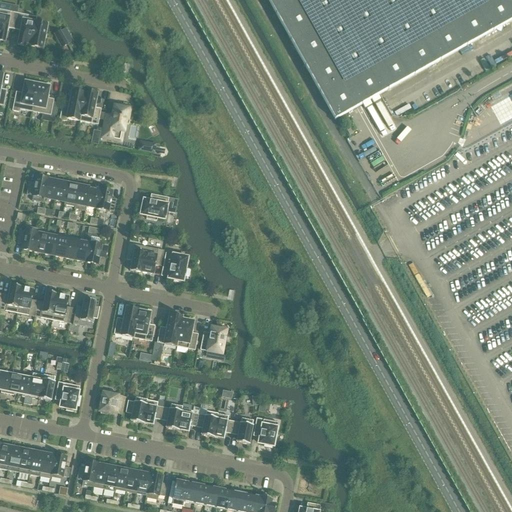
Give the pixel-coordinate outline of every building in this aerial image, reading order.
[(511,20),(511,0),(266,0),(334,121),(511,20)] [(0,10),(0,41),(5,43),(7,29),(14,30),(17,14),(0,10)] [(17,14),(14,30),(20,31),(18,45),(24,47),(25,44),(30,45),(30,46),(35,23),(36,18),(17,14)] [(30,46),(30,45),(30,48),(42,50),(47,25),(35,23),(30,46)] [(68,45),(60,31),(54,35),(62,49),(68,45)] [(32,113),(38,83),(25,80),(22,94),(16,93),(12,112),(19,113),(20,110),(32,113)] [(38,83),(32,113),(51,116),(54,100),(47,99),(50,85),(38,83)] [(79,122),(85,92),(72,90),(70,104),(63,102),(59,121),(67,123),(67,120),(79,122)] [(85,92),(79,122),(98,126),(101,110),(94,108),(97,94),(85,92)] [(128,121),(131,108),(119,106),(119,107),(114,106),(110,123),(104,122),(101,139),(115,142),(117,132),(124,133),(127,120),(128,121)] [(91,146),(98,147),(100,137),(93,136),(91,146)] [(156,145),(140,142),(137,153),(155,157),(156,145)] [(44,199),(47,181),(36,178),(35,184),(29,183),(26,195),(32,197),(31,201),(43,204),(44,199)] [(47,181),(44,199),(54,201),(58,183),(47,181)] [(65,203),(68,185),(58,183),(54,201),(65,203)] [(75,208),(79,187),(68,185),(65,203),(64,206),(75,208)] [(79,187),(75,208),(74,210),(85,212),(86,207),(90,189),(79,187)] [(90,189),(86,207),(97,209),(100,191),(90,189)] [(100,191),(97,209),(114,213),(117,200),(110,199),(112,193),(100,191)] [(164,221),(168,199),(151,195),(150,202),(144,201),(142,207),(140,206),(139,214),(141,214),(141,215),(146,217),(146,220),(157,222),(157,219),(164,221)] [(33,252),(37,234),(38,229),(26,227),(25,232),(19,231),(17,243),(23,245),(22,250),(33,252)] [(44,255),(47,236),(37,234),(33,252),(44,255)] [(54,257),(58,239),(47,236),(44,255),(54,257)] [(58,239),(54,257),(65,259),(69,238),(58,236),(58,239)] [(173,237),(171,246),(178,247),(180,239),(174,237),(173,237)] [(75,261),(79,243),(80,240),(69,238),(65,259),(75,261)] [(79,243),(75,261),(86,263),(90,245),(79,243)] [(141,274),(146,248),(129,244),(126,260),(132,261),(130,272),(141,274)] [(90,245),(86,263),(97,265),(99,257),(105,258),(107,248),(90,245)] [(146,248),(141,274),(142,274),(153,276),(155,266),(161,267),(164,251),(146,248)] [(183,282),(187,259),(166,254),(163,272),(169,273),(168,279),(174,280),(174,283),(181,284),(182,282),(183,282)] [(2,295),(0,305),(0,310),(17,314),(22,289),(22,288),(10,286),(8,296),(2,295)] [(22,289),(17,314),(34,318),(37,302),(32,301),(33,291),(22,289)] [(57,296),(58,295),(45,293),(43,303),(37,302),(34,318),(52,321),(57,296)] [(57,296),(52,321),(70,325),(73,309),(67,308),(69,298),(57,296)] [(82,308),(76,307),(73,325),(79,326),(80,321),(92,323),(93,319),(97,320),(99,308),(95,307),(96,303),(84,300),(82,308)] [(133,339),(139,309),(126,306),(123,320),(117,319),(114,335),(133,339)] [(139,309),(133,339),(151,343),(155,327),(148,325),(151,311),(139,309)] [(163,347),(163,345),(176,347),(182,318),(169,315),(167,329),(160,328),(157,344),(155,343),(153,353),(158,354),(160,346),(163,347)] [(182,318),(176,347),(195,351),(198,335),(191,334),(194,322),(182,320),(182,318)] [(225,331),(225,329),(218,327),(217,330),(211,328),(210,335),(203,333),(200,351),(221,355),(226,331),(225,331)] [(39,354),(38,359),(46,361),(47,355),(48,354),(40,352),(39,354)] [(60,373),(67,374),(70,362),(67,361),(63,360),(60,373)] [(0,373),(0,375),(0,391),(4,392),(3,394),(7,395),(11,375),(0,373)] [(32,379),(22,377),(18,395),(25,396),(23,405),(27,406),(28,399),(33,374),(32,379)] [(43,375),(43,376),(33,374),(28,399),(27,406),(31,406),(32,398),(38,399),(38,400),(39,400),(44,375),(43,375)] [(11,375),(7,395),(11,396),(11,394),(18,395),(22,377),(11,375)] [(45,376),(40,400),(45,401),(45,403),(47,403),(48,402),(51,402),(51,401),(50,401),(54,383),(55,378),(45,376)] [(75,411),(79,388),(58,383),(55,401),(61,402),(60,408),(66,409),(66,411),(73,413),(73,411),(75,411)] [(124,398),(103,394),(99,412),(100,413),(100,415),(107,416),(108,414),(114,415),(115,409),(122,411),(124,398)] [(142,425),(147,400),(135,398),(134,403),(128,402),(125,414),(132,415),(131,421),(130,422),(142,425)] [(147,400),(142,425),(143,425),(143,424),(153,426),(154,420),(161,421),(163,409),(157,407),(158,403),(147,401),(147,400)] [(163,409),(161,421),(167,422),(166,428),(166,429),(177,432),(182,407),(171,405),(170,410),(163,409)] [(190,427),(196,428),(199,416),(192,414),(193,412),(191,412),(191,407),(182,405),(182,407),(177,432),(178,432),(178,431),(188,433),(190,427)] [(199,416),(196,428),(203,429),(201,435),(201,436),(213,439),(218,414),(206,412),(205,417),(199,416)] [(218,414),(213,439),(213,438),(224,440),(225,434),(232,435),(234,423),(228,421),(228,417),(218,415),(218,414)] [(234,423),(232,435),(238,436),(237,442),(236,442),(236,443),(249,446),(249,445),(252,427),(252,426),(253,421),(241,419),(240,424),(234,423)] [(273,447),(278,424),(256,419),(253,437),(260,438),(258,444),(264,445),(264,448),(271,449),(272,447),(273,447)] [(2,446),(0,454),(0,470),(8,472),(9,464),(12,449),(2,446)] [(12,449),(9,464),(8,472),(18,474),(20,464),(23,451),(12,449)] [(31,464),(33,453),(28,452),(27,450),(25,450),(24,451),(23,451),(20,464),(18,474),(29,476),(31,464)] [(42,464),(44,455),(38,454),(38,452),(36,452),(35,453),(33,453),(31,464),(29,476),(39,478),(42,464)] [(53,464),(55,457),(44,455),(42,464),(39,478),(50,480),(50,478),(53,464)] [(55,457),(53,464),(50,478),(62,480),(62,477),(69,479),(70,469),(64,468),(66,459),(55,457)] [(83,481),(82,486),(93,489),(98,465),(92,464),(91,463),(89,462),(88,464),(86,463),(85,469),(79,468),(76,480),(83,481)] [(98,465),(93,489),(104,491),(108,468),(98,465)] [(108,468),(104,491),(114,493),(115,491),(119,470),(108,468)] [(119,470),(115,491),(125,493),(129,472),(119,470)] [(136,495),(140,474),(129,472),(125,493),(136,495)] [(146,497),(151,476),(140,474),(136,495),(146,497)] [(151,476),(146,497),(146,499),(157,501),(158,496),(165,498),(167,485),(161,484),(162,478),(151,476)] [(184,503),(188,483),(176,481),(171,505),(183,507),(184,503)] [(188,483),(184,503),(194,505),(198,485),(188,483)] [(198,485),(194,505),(205,507),(209,487),(198,485)] [(209,487),(205,507),(215,509),(219,490),(209,487)] [(219,490),(215,509),(226,511),(230,492),(219,490)] [(230,492),(226,511),(231,511),(236,511),(240,494),(230,492)] [(240,494),(236,511),(247,511),(250,496),(240,494)] [(258,511),(261,497),(261,498),(250,496),(247,511),(258,511)] [(261,497),(258,511),(274,511),(276,505),(272,504),(273,500),(261,497)]
